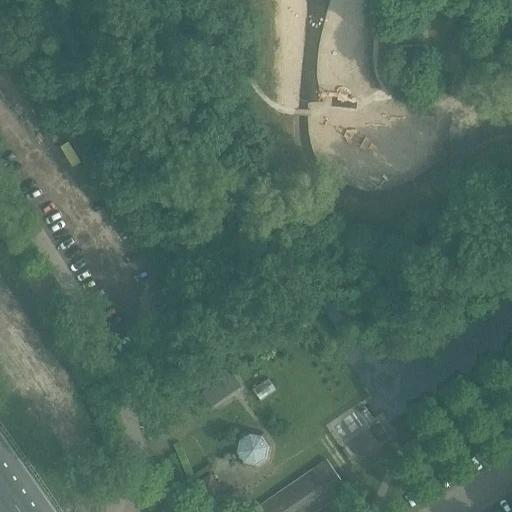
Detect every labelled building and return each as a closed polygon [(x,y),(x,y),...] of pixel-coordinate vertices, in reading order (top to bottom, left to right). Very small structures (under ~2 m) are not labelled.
[(231,373),(202,393),(212,408),(242,388),(231,373)] [(269,380),(253,392),(260,403),(277,391),(269,380)] [(237,439),(233,453),(241,465),(256,469),(268,461),(271,446),(264,434),(254,432),(249,431),(237,439)] [(340,495),(347,490),(327,461),(313,471),(312,471),(258,508),(256,509),(257,511),(316,511),(340,495)] [(195,486),(192,488),(200,501),(204,498),(212,493),(219,488),(211,475),(204,480),(195,486)]
